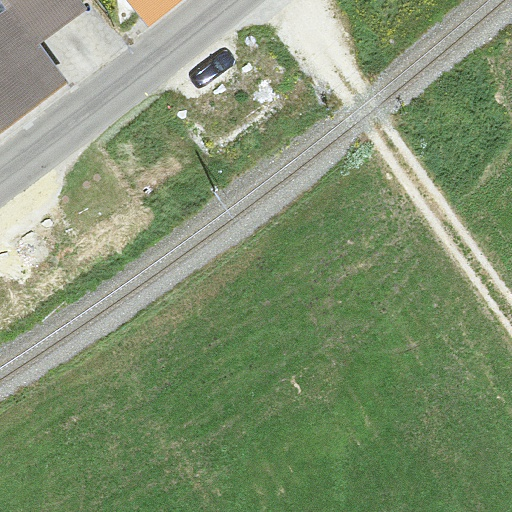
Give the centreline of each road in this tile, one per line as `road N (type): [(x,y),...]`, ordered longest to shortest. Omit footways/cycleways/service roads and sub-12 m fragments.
road 1 (track): [(293,0),(363,112),(511,316)]
road 2 (tertiary): [(0,178),(229,0)]
